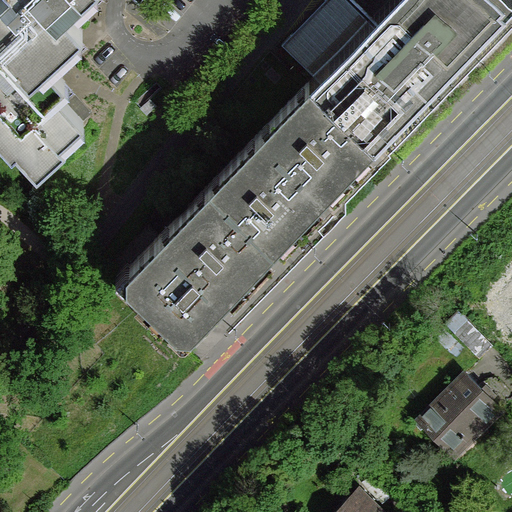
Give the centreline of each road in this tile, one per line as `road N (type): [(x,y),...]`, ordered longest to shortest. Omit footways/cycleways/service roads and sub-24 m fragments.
road 1 (secondary): [(511,83),(86,511)]
road 2 (secondary): [(168,511),(511,158)]
road 3 (residential): [(0,365),(299,0)]
